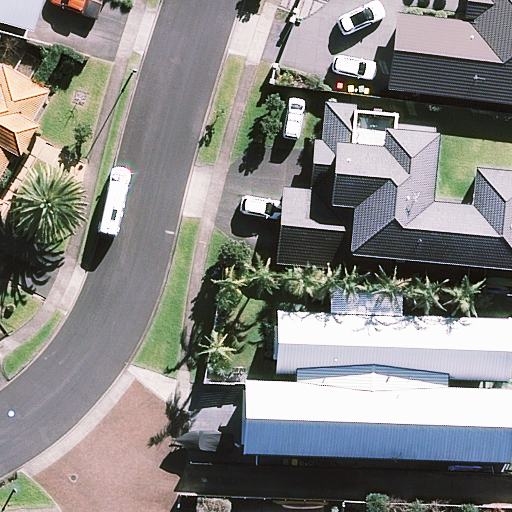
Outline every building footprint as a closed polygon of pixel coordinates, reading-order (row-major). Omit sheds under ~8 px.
[(0,0),(0,29),(38,40),(49,0),(0,0)] [(404,23),(394,99),(511,113),(511,0),(474,0),(471,31),(404,23)] [(0,228),(11,211),(0,204),(0,195),(18,165),(25,169),(45,135),(38,131),(55,100),(10,74),(0,90),(0,228)] [(398,271),(511,282),(511,183),(475,180),(471,218),(433,214),(441,139),(400,135),(401,124),(360,120),(360,114),(331,112),(328,149),(322,149),(317,198),(290,195),(282,271),(396,282),(398,271)] [(248,464),(511,473),(511,447),(511,398),(452,396),(453,389),(511,391),(511,325),(284,319),(281,384),(300,385),(300,392),(251,390),(248,464)]
